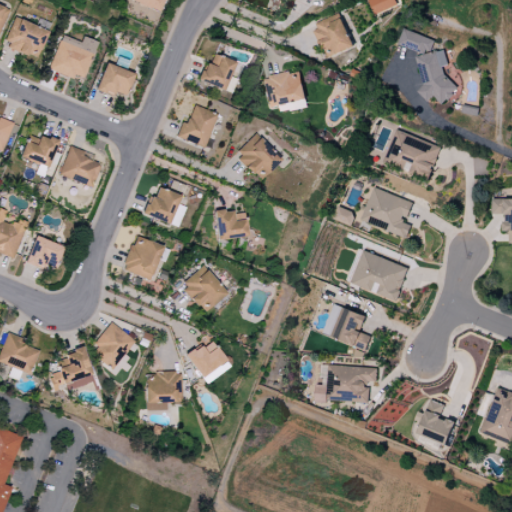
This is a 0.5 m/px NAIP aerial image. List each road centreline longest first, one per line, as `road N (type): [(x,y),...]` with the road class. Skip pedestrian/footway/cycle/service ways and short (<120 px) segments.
road 1 (residential): [(68,295),(136,153),(194,0)]
road 2 (residential): [(0,83),(141,141)]
